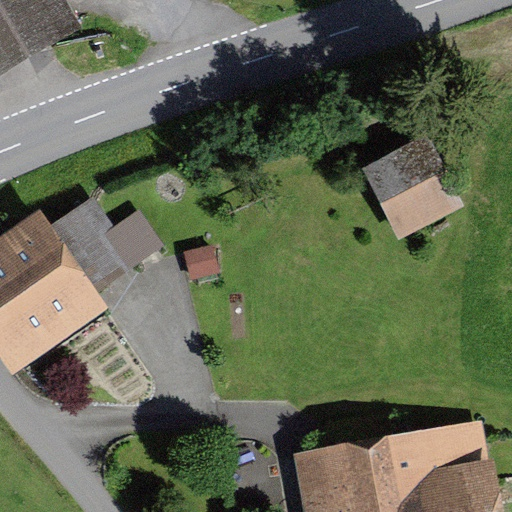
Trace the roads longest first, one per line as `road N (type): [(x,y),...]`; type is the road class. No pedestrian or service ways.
road 1 (tertiary): [(449,0),(254,58),(0,151)]
road 2 (unclassified): [(0,388),(106,511)]
